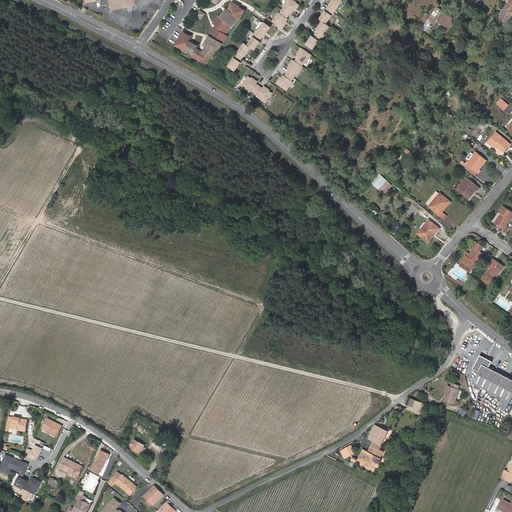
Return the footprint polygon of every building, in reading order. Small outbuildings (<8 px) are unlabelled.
[(126,0),(127,0),(98,0),(99,5),(103,4),(108,7),(108,8),(127,5),(126,0)] [(298,8),(299,9),(301,5),(293,0),(289,0),(285,7),(287,8),(284,11),(291,16),(293,13),(294,14),(296,11),(298,8)] [(330,8),(336,12),(344,1),(343,0),(335,0),(334,2),(335,3),(333,5),(332,4),(330,8)] [(511,0),(509,0),(502,11),(500,14),(501,15),(498,19),(506,25),(511,17),(511,0)] [(218,16),(212,23),(223,31),(229,24),(231,25),(232,26),(238,18),(240,19),(243,14),(240,12),(242,9),(231,3),(227,10),(225,9),(224,11),(226,12),(221,18),(220,17),(218,16)] [(436,7),(421,30),(425,32),(440,10),(436,7)] [(324,21),(328,24),(336,12),(330,8),(327,11),(328,12),(327,14),(326,14),(322,19),(324,21)] [(291,16),(284,11),(282,14),(280,14),(275,22),(280,25),(285,29),(287,25),(286,25),(288,22),(290,19),(289,19),(291,16)] [(451,21),(444,16),(437,27),(446,33),(453,22),(451,21)] [(321,27),(319,30),(316,33),(324,39),(327,35),(325,34),(331,26),(328,24),(324,21),(320,26),(321,27)] [(264,22),(258,30),(257,29),(255,33),(262,38),(264,35),(266,32),(267,32),(271,27),(264,22)] [(191,37),(183,32),(175,45),(183,50),(183,49),(192,54),(191,56),(204,64),(208,56),(213,59),(222,44),(220,43),(225,35),(213,28),(207,38),(210,39),(205,46),(208,48),(207,50),(204,49),(202,52),(195,49),(197,46),(188,41),(191,37)] [(262,38),(255,33),(252,36),(254,37),(248,45),(252,48),(255,50),(259,45),(258,44),(260,41),(262,38)] [(312,39),(311,39),(308,44),(315,49),(320,41),(322,42),(324,39),(316,33),(314,36),(312,39)] [(252,48),(248,45),(245,43),(239,51),(238,50),(235,54),(243,59),(245,56),(247,53),(248,53),(252,48)] [(310,53),(303,49),(301,52),(302,53),(300,55),(298,58),(299,58),(296,61),(304,66),(306,63),(307,64),(313,56),(310,53)] [(243,59),(235,54),(233,57),(234,58),(229,66),(236,71),(239,66),(238,65),(241,62),(243,59)] [(293,65),(291,68),(290,70),(291,71),(289,73),(295,78),(298,75),(299,76),(305,67),(304,66),(296,61),(295,60),(292,64),(293,65)] [(282,81),(281,80),(278,84),(288,91),(294,83),(293,82),(295,78),(289,73),(287,76),(286,75),(284,78),(282,81)] [(255,81),(252,78),(250,77),(243,87),(251,93),(252,92),(255,94),(261,86),(258,84),(259,82),(256,80),(255,81)] [(261,86),(255,94),(258,96),(257,97),(266,103),(273,93),(271,92),(268,90),(269,89),(265,86),(264,89),(261,86)] [(504,99),(500,105),(504,108),(508,103),(504,99)] [(476,122),(479,118),(471,112),(468,115),(476,122)] [(496,131),(487,142),(493,147),(495,145),(497,147),(496,149),(496,151),(500,154),(502,154),(510,144),(496,131)] [(479,169),(486,161),(476,152),(473,155),(471,153),(470,154),(466,158),(466,159),(469,161),(467,163),(466,164),(464,167),(470,172),(473,168),(476,171),(478,173),(481,170),(479,169)] [(387,180),(380,173),(372,182),(379,189),(387,180)] [(467,177),(457,188),(459,190),(469,178),(467,177)] [(469,178),(459,190),(469,198),(476,190),(478,191),(480,188),(469,178)] [(444,219),(446,216),(442,212),(451,201),(440,192),(439,194),(436,191),(426,203),(429,205),(429,207),(444,219)] [(404,214),(411,219),(419,210),(411,204),(404,214)] [(499,216),(495,223),(504,229),(503,230),(508,233),(511,228),(507,225),(511,217),(511,212),(503,206),(500,212),(501,213),(499,216)] [(429,224),(422,233),(420,231),(418,233),(428,242),(440,228),(429,219),(427,222),(429,224)] [(420,231),(422,233),(429,224),(427,222),(420,231)] [(474,247),(470,253),(468,256),(466,255),(462,261),(462,262),(459,266),(469,273),(472,268),(472,269),(483,254),(480,252),(483,248),(476,242),(473,246),(474,247)] [(500,269),(502,270),(505,267),(494,259),(481,278),(492,285),(496,280),(494,278),(496,275),(500,269)] [(506,411),(511,398),(511,379),(489,368),(493,361),(480,355),(473,368),(479,371),(473,383),(477,386),(476,389),(479,390),(481,387),(503,400),(499,407),(506,411)] [(450,386),(447,394),(445,401),(454,405),(456,400),(460,389),(458,389),(459,385),(453,383),(452,387),(450,386)] [(425,410),(428,404),(423,402),(420,408),(425,410)] [(466,417),(471,418),(476,407),(471,405),(466,417)] [(14,417),(9,416),(7,431),(18,433),(19,430),(26,431),(28,420),(21,419),(21,418),(14,416),(14,417)] [(48,419),(43,428),(57,435),(57,434),(61,436),(65,428),(61,426),(62,425),(48,419)] [(374,442),(381,445),(387,431),(376,425),(369,439),(374,442)] [(134,439),(129,447),(140,454),(145,445),(134,439)] [(381,445),(374,442),(371,448),(383,453),(383,452),(379,449),(381,445)] [(28,451),(25,458),(36,463),(44,447),(37,444),(32,453),(28,451)] [(348,456),(355,453),(352,446),(346,449),(349,453),(348,456)] [(383,453),(371,448),(368,452),(367,451),(366,453),(363,452),(359,459),(362,461),(366,463),(365,464),(372,468),(374,465),(378,467),(380,461),(379,461),(383,453)] [(96,461),(92,469),(100,473),(109,454),(101,450),(100,453),(97,458),(96,461)] [(28,464),(6,456),(0,470),(9,474),(11,468),(22,472),(24,473),(28,464)] [(83,467),(64,457),(60,467),(69,472),(68,475),(77,479),(83,467)] [(511,464),(508,473),(504,471),(501,478),(508,481),(509,480),(511,482),(511,481),(511,464)] [(130,488),(133,485),(134,484),(122,474),(122,475),(118,471),(108,482),(113,486),(116,482),(131,495),(134,492),(130,488)] [(22,478),(20,477),(14,490),(24,495),(23,498),(28,500),(29,497),(33,499),(41,481),(32,477),(30,482),(29,484),(27,483),(28,481),(22,478)] [(59,482),(53,479),(51,484),(57,487),(59,482)] [(155,485),(144,496),(148,499),(154,505),(164,494),(155,485)] [(81,491),(78,497),(80,498),(76,508),(73,511),(85,511),(88,507),(89,507),(91,504),(85,501),(87,497),(83,495),(84,493),(81,491)] [(120,503),(115,497),(101,511),(122,511),(120,509),(117,510),(115,508),(120,503)] [(154,505),(148,499),(142,505),(148,511),(154,505)] [(175,511),(177,511),(169,503),(171,501),(169,499),(159,510),(156,511),(175,511)] [(34,505),(25,500),(22,506),(32,511),(34,505)] [(503,500),(498,509),(504,511),(511,511),(511,504),(503,500)]
